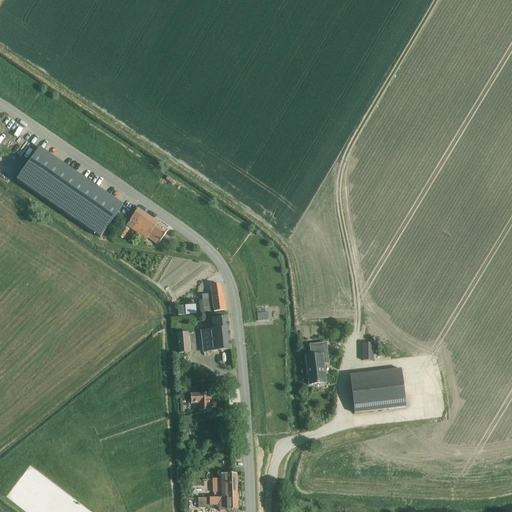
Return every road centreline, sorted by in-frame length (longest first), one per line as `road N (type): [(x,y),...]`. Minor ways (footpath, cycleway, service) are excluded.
road 1 (unclassified): [(250,511),(248,426),(225,269),(207,246),(0,104)]
road 2 (track): [(352,348),(357,306),(337,201),(341,164),(436,0)]
